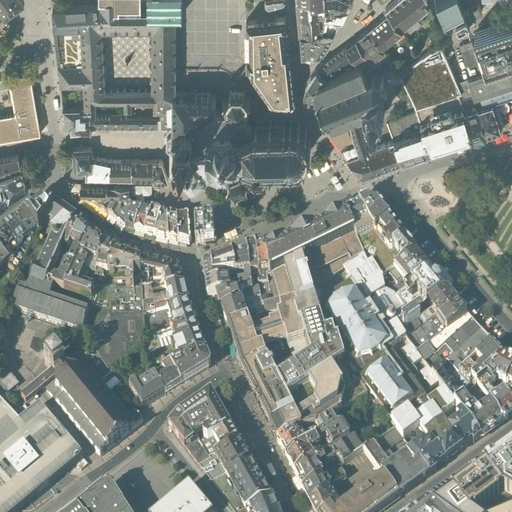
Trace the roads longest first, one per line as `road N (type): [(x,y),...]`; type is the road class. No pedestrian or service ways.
road 1 (residential): [(294,511),(226,371),(154,427)]
road 2 (residential): [(511,326),(408,207)]
road 3 (residential): [(394,511),(511,426)]
road 4 (residential): [(154,427),(43,511)]
